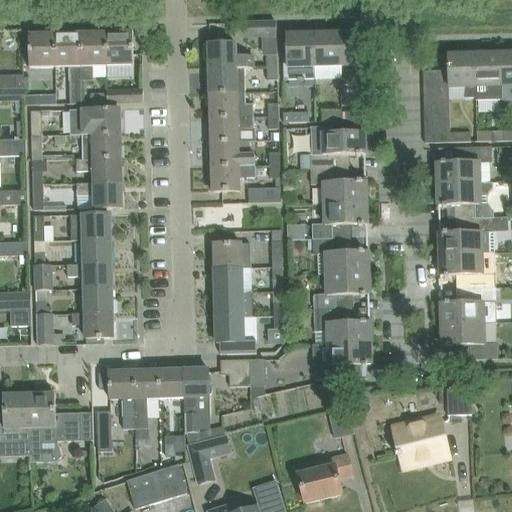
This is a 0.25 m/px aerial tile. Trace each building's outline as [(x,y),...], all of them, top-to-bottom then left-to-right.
[(235,25),(235,39),(276,38),(276,24),(235,25)] [(131,34),(106,34),(107,68),(132,67),(132,68),(133,68),(133,33),(131,33),(131,34)] [(367,33),(340,34),(341,67),(368,67),(367,33)] [(106,34),(81,35),(82,82),(92,81),(92,69),(107,68),(106,34)] [(313,35),(314,68),(315,81),(341,80),(341,67),(340,34),(313,35)] [(30,70),(56,70),(55,35),(30,36),(29,35),(30,70)] [(55,35),(56,70),(69,69),(70,105),(81,105),(80,82),(82,82),(81,35),(55,35)] [(287,69),(314,68),(313,35),(286,36),(287,69)] [(209,56),(209,71),(244,70),(254,70),(253,57),(236,57),(236,45),(208,46),(204,47),(204,56),(209,56)] [(511,54),(501,55),(502,88),(503,101),(511,100),(511,54)] [(476,99),(475,55),(448,56),(448,72),(449,84),(449,96),(449,99),(475,99),(476,99)] [(502,88),(501,55),(475,55),(476,99),(475,99),(475,102),(503,101),(502,88)] [(267,57),(267,69),(277,69),(277,56),(267,57)] [(277,69),(267,69),(268,81),(278,81),(277,69)] [(209,71),(210,95),(244,94),(244,70),(209,71)] [(424,74),(424,85),(449,84),(448,72),(423,72),(423,74),(424,74)] [(0,76),(0,91),(23,91),(22,76),(0,76)] [(424,85),(425,97),(449,96),(449,84),(424,85)] [(23,91),(0,91),(0,102),(23,102),(23,91)] [(108,105),(108,92),(106,92),(106,95),(91,96),(91,105),(108,105)] [(143,92),(108,92),(108,105),(143,104),(143,92)] [(210,95),(210,120),(252,119),(252,105),(244,106),(244,94),(210,95)] [(39,96),(39,106),(55,106),(55,96),(39,96)] [(425,97),(425,108),(449,108),(449,99),(449,96),(425,97)] [(268,106),(269,118),(279,118),(278,105),(268,106)] [(425,108),(425,120),(450,120),(450,117),(449,108),(425,108)] [(81,112),(81,137),(120,136),(120,111),(81,112)] [(41,138),(41,112),(30,113),(30,138),(41,138)] [(342,123),(342,113),(322,114),(322,123),(342,123)] [(362,113),(342,113),(342,123),(362,122),(362,113)] [(289,114),(289,123),(309,123),(309,114),(289,114)] [(450,120),(450,132),(450,144),(471,143),(470,134),(461,134),(461,128),(456,128),(455,117),(450,117),(450,120)] [(279,118),(269,118),(269,130),(279,130),(279,118)] [(210,120),(211,144),(239,144),(238,130),(253,130),(252,119),(210,120)] [(425,120),(426,132),(450,132),(450,120),(425,120)] [(365,156),(364,134),(330,135),(330,130),(331,130),(331,128),(310,129),(310,130),(311,130),(312,156),(310,156),(310,157),(311,171),(350,170),(349,156),(357,156),(357,158),(361,158),(361,156),(365,156)] [(450,132),(426,132),(426,143),(425,143),(425,145),(450,144),(450,132)] [(511,132),(503,133),(504,143),(511,142),(511,132)] [(504,143),(503,133),(490,133),(491,143),(504,143)] [(81,137),(82,161),(121,160),(120,136),(81,137)] [(30,138),(31,162),(46,162),(46,161),(42,161),(41,138),(30,138)] [(0,141),(0,157),(25,157),(25,141),(0,141)] [(211,144),(212,169),(254,168),(254,167),(254,155),(239,155),(239,144),(211,144)] [(437,165),(438,186),(490,185),(490,183),(489,165),(492,165),(492,149),(453,150),(453,164),(446,165),(446,163),(441,163),(441,165),(437,165)] [(270,155),(270,167),(280,167),(280,154),(270,155)] [(94,172),(94,186),(121,185),(121,160),(82,161),(75,161),(75,173),(94,172)] [(31,162),(31,187),(42,187),(42,173),(46,173),(46,162),(31,162)] [(280,167),(270,167),(270,179),(280,179),(280,167)] [(254,168),(212,169),(212,194),(240,193),(239,180),(254,179),(254,168)] [(324,186),(325,206),(367,205),(366,183),(362,183),(362,182),(357,182),(358,183),(350,184),(350,170),(311,171),(311,186),(324,186)] [(454,207),(455,221),(493,220),(493,211),(489,208),(487,205),(486,200),(486,196),(488,193),(492,189),(492,184),(490,183),(490,185),(438,186),(438,207),(442,207),(442,209),(447,209),(447,207),(454,207)] [(121,185),(94,186),(75,186),(76,197),(94,197),(95,211),(122,210),(121,185)] [(42,187),(31,187),(32,211),(43,211),(42,187)] [(248,191),(249,205),(281,204),(280,190),(248,191)] [(0,192),(0,206),(26,205),(26,191),(0,192)] [(312,227),(313,241),(352,240),(351,226),(359,226),(359,228),(363,228),(363,226),(367,226),(367,205),(325,206),(325,226),(312,227)] [(70,242),(83,242),(111,241),(110,216),(70,217),(70,242)] [(32,217),(33,243),(44,243),(53,242),(53,228),(43,228),(43,217),(32,217)] [(439,235),(440,256),(494,255),(493,230),(507,230),(506,219),(493,220),(455,221),(455,231),(450,231),(450,235),(448,235),(448,233),(443,233),(443,235),(439,235)] [(288,240),(303,239),(302,226),(287,226),(288,240)] [(326,256),(326,276),(369,275),(368,253),(364,254),(364,252),(359,252),(360,254),(352,254),(352,240),(313,241),(313,257),(326,256)] [(83,242),(84,266),(111,266),(111,241),(83,242)] [(0,258),(29,257),(28,243),(0,243),(0,258)] [(45,267),(44,243),(33,243),(34,267),(33,267),(33,268),(45,267)] [(274,257),(274,269),(283,269),(282,244),(271,244),(272,257),(274,257)] [(251,270),(250,245),(241,246),(241,245),(214,246),(215,271),(251,270)] [(456,277),(457,291),(497,290),(496,276),(495,276),(494,255),(440,256),(440,278),(444,277),(444,279),(449,279),(449,277),(456,277)] [(84,279),(85,291),(112,290),(111,266),(84,266),(67,266),(67,279),(84,279)] [(51,291),(51,267),(45,267),(33,268),(34,292),(35,292),(46,292),(51,291)] [(283,269),(274,269),(274,281),(283,281),(283,269)] [(252,294),(251,270),(215,271),(215,295),(243,295),(243,294),(252,294)] [(314,297),(315,311),(354,310),(353,297),(361,296),(361,298),(365,298),(365,296),(369,296),(369,275),(326,276),(327,296),(314,297)] [(301,278),(289,279),(290,290),(301,290),(301,278)] [(117,312),(117,304),(115,302),(112,302),(112,290),(85,291),(85,315),(85,316),(112,315),(112,314),(115,314),(117,312)] [(441,305),(442,326),(484,325),(484,305),(497,305),(497,290),(457,291),(457,305),(450,305),(450,303),(445,303),(445,305),(441,305)] [(47,315),(46,292),(35,292),(35,316),(47,315)] [(0,293),(0,312),(9,313),(10,327),(31,327),(30,293),(0,293)] [(215,295),(216,320),(243,319),(243,295),(215,295)] [(275,306),(275,318),(284,318),(284,305),(275,306)] [(328,333),(329,346),(370,345),(370,324),(366,324),(366,322),(361,322),(361,324),(354,324),(354,310),(315,311),(315,326),(315,333),(328,333)] [(85,316),(85,315),(71,315),(72,327),(86,327),(86,341),(113,340),(112,315),(85,316)] [(36,316),(37,347),(53,347),(52,316),(36,316)] [(284,318),(275,318),(276,330),(285,330),(284,318)] [(243,319),(216,320),(217,345),(226,345),(227,356),(257,355),(256,319),(243,320),(243,319)] [(484,325),(442,326),(442,348),(447,348),(447,349),(451,349),(451,348),(458,347),(459,362),(498,361),(497,346),(485,347),(484,325)] [(371,366),(370,345),(329,346),(329,366),(316,367),(316,382),(367,381),(367,380),(362,380),(362,367),(363,366),(363,368),(367,368),(367,366),(371,366)] [(251,376),(250,361),(220,362),(221,373),(221,377),(229,377),(229,388),(251,387),(251,376)] [(265,387),(264,361),(250,361),(251,376),(251,387),(257,387),(265,387)] [(209,415),(208,398),(209,398),(210,397),(210,396),(211,396),(211,395),(212,394),(212,393),(212,392),(212,391),(212,390),(212,389),(211,388),(210,387),(210,386),(209,386),(208,374),(208,371),(183,372),(184,399),(184,415),(185,415),(186,433),(200,433),(199,415),(209,415)] [(183,372),(159,373),(159,400),(184,399),(183,372)] [(123,432),(135,431),(136,431),(134,373),(109,374),(110,402),(123,401),(123,432)] [(136,431),(135,431),(135,447),(149,446),(148,431),(149,431),(148,400),(159,400),(159,373),(134,373),(136,431)] [(447,391),(447,411),(448,416),(472,416),(471,390),(447,391)] [(0,445),(29,444),(30,444),(29,396),(3,397),(4,417),(0,417),(0,445)] [(30,444),(29,444),(30,465),(56,464),(55,444),(82,443),(81,415),(56,415),(55,396),(29,396),(30,444)] [(328,418),(334,440),(354,435),(349,412),(347,413),(344,400),(331,403),(332,408),(328,409),(330,417),(328,418)] [(97,414),(97,434),(98,453),(112,452),(111,413),(97,414)] [(400,453),(395,454),(396,457),(397,457),(400,471),(448,459),(438,419),(394,430),(400,453)] [(186,446),(196,487),(216,482),(210,461),(231,455),(226,436),(225,436),(223,428),(186,437),(188,446),(186,446)] [(174,447),(165,447),(165,460),(174,460),(174,453),(174,447)] [(337,474),(351,470),(348,457),(316,465),(317,471),(298,476),(305,505),(342,496),(337,474)] [(127,483),(135,511),(186,495),(177,467),(127,483)] [(242,511),(240,504),(217,511),(284,511),(275,483),(251,491),(257,507),(242,511)]
